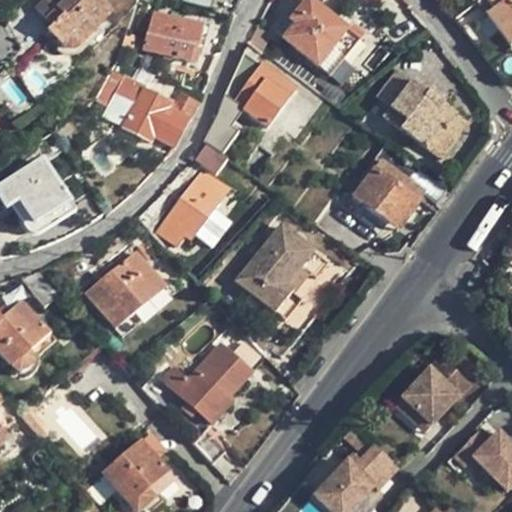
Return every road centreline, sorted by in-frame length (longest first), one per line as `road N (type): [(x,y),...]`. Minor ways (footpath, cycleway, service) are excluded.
road 1 (residential): [(0,275),(43,267),(159,188),(203,133),(265,0)]
road 2 (tertiary): [(239,511),(417,276)]
road 3 (tertiary): [(417,276),(511,153)]
road 4 (residential): [(511,114),(413,0)]
road 5 (residential): [(417,276),(508,375)]
road 6 (residential): [(420,465),(508,375)]
